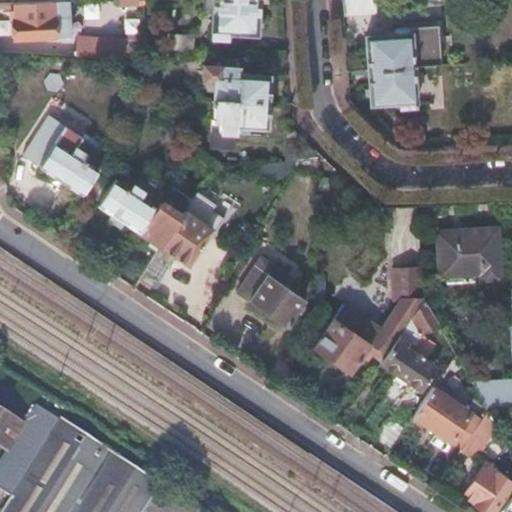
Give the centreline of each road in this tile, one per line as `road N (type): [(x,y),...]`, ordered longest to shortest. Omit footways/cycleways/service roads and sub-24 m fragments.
road 1 (residential): [(421,511),(0,231)]
road 2 (residential): [(314,0),(324,113),(365,158),(422,176),(511,171)]
